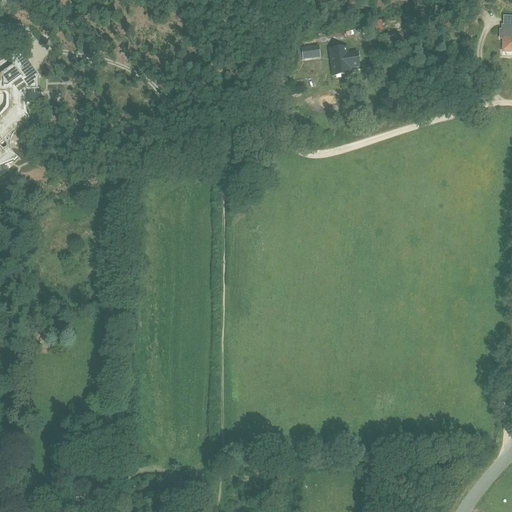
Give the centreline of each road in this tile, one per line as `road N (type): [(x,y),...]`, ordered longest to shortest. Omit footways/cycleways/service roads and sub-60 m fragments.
road 1 (track): [(291,144),(240,166),(227,182),(215,511)]
road 2 (track): [(511,103),(324,153),(291,144)]
road 3 (track): [(291,144),(263,0)]
